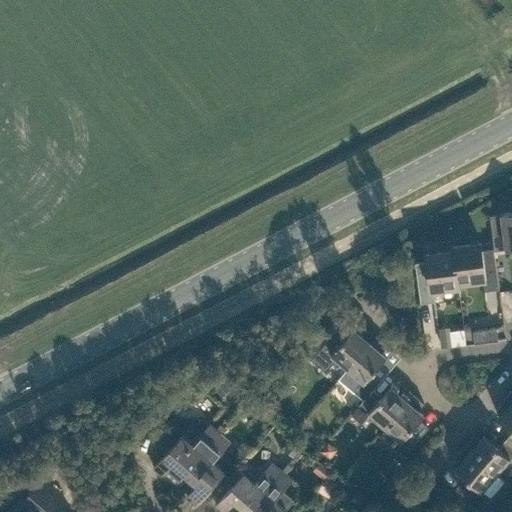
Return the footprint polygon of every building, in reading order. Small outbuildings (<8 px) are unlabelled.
[(511,211),(489,215),(492,236),(504,234),(506,249),(511,247),(511,211)] [(458,282),(459,282),(482,279),(484,291),(499,289),(493,248),(482,250),(481,242),(452,246),(452,250),(454,249),(458,282)] [(454,249),(452,250),(425,253),(426,261),(414,262),(419,303),(434,301),(433,288),(459,285),(459,282),(458,282),(454,249)] [(336,358),(347,367),(374,335),(366,328),(362,333),(353,326),(349,331),(341,324),(321,345),(319,344),(312,352),(314,354),(315,354),(311,358),(325,370),(336,358)] [(449,327),(440,328),(442,343),(452,342),(449,327)] [(497,327),(473,330),(475,342),(498,339),(497,327)] [(386,345),(374,335),(347,367),(347,368),(340,376),(365,397),(369,392),(382,377),(373,370),(386,355),(381,351),(386,345)] [(229,375),(215,388),(222,396),(236,383),(229,375)] [(384,425),(412,393),(404,386),(399,391),(391,384),(378,400),(369,392),(365,397),(352,412),(362,421),(369,412),(384,425)] [(423,403),(412,393),(384,425),(394,434),(387,442),(402,456),(428,426),(418,418),(423,412),(418,408),(423,403)] [(511,443),(511,399),(507,395),(500,403),(505,408),(498,417),(511,428),(511,431),(506,438),(511,443)] [(176,482),(183,473),(224,427),(220,423),(216,429),(209,423),(192,443),(181,433),(152,466),(162,475),(164,472),(176,482)] [(224,427),(183,473),(196,484),(186,495),(195,503),(224,470),(213,461),(230,441),(220,432),(225,427),(224,427)] [(474,434),(464,446),(496,474),(510,458),(511,459),(511,443),(506,438),(499,447),(484,434),(479,439),(474,434)] [(293,456),(301,447),(292,439),(284,448),(293,456)] [(328,441),(320,450),(329,458),(337,448),(328,441)] [(504,481),(496,474),(464,446),(454,458),(459,462),(455,467),(470,480),(462,489),(483,506),(504,481)] [(385,466),(381,470),(389,477),(401,463),(393,456),(385,465),(385,466)] [(246,511),(282,470),(272,461),(255,481),(244,471),(215,504),(224,511),(234,501),(246,511)] [(320,461),(314,468),(324,476),(330,469),(320,461)] [(292,478),(282,470),(246,511),(245,511),(281,511),(285,508),(286,509),(294,499),(283,489),(292,478)] [(330,497),(340,483),(327,474),(317,489),(330,497)] [(46,511),(62,494),(42,477),(23,499),(31,505),(24,511),(46,511)]
